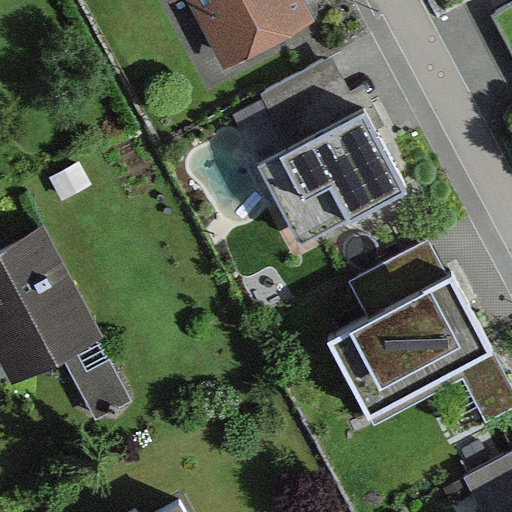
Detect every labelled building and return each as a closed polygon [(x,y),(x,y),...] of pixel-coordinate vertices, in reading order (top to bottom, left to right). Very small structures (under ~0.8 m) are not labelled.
[(294,26),(281,0),(180,0),(215,67),(294,26)] [(359,110),(247,170),(290,248),(402,187),(359,110)] [(38,237),(0,254),(0,377),(1,379),(85,339),(38,237)] [(435,281),(315,343),(352,413),(471,351),(435,281)] [(96,417),(135,399),(106,339),(68,357),(96,417)] [(493,413),(511,401),(511,381),(494,351),(467,367),(493,413)] [(463,511),(510,511),(511,511),(511,456),(451,488),(463,511)] [(172,511),(167,502),(145,511),(172,511)]
